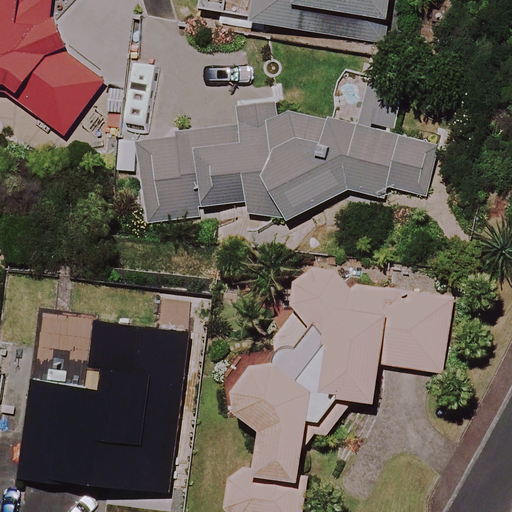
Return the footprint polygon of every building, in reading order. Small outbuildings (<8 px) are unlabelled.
[(52,0),(0,0),(0,84),(63,139),(106,89),(68,56),(52,0)] [(388,0),(254,0),(251,24),(383,43),(388,0)] [(278,215),(282,223),(350,195),(386,200),(388,191),(421,200),(434,149),(395,139),(401,97),(336,88),(331,122),(285,110),(231,101),(227,123),(133,143),(151,225),(243,205),(242,211),(278,215)] [(452,303),(346,290),(340,275),(310,271),(296,282),(285,370),(271,368),(268,368),(263,369),(258,371),(253,374),(249,377),(245,381),(243,386),(241,391),(240,397),(240,402),(241,407),(242,412),(245,417),(249,421),(253,425),(257,428),(263,429),(258,467),(242,464),(226,481),(222,503),(225,511),(306,511),(313,476),(300,474),(304,440),(326,443),(362,402),(373,403),(378,364),(443,373),(452,303)] [(95,319),(35,313),(20,478),(174,493),(189,335),(95,326),(95,319)]
